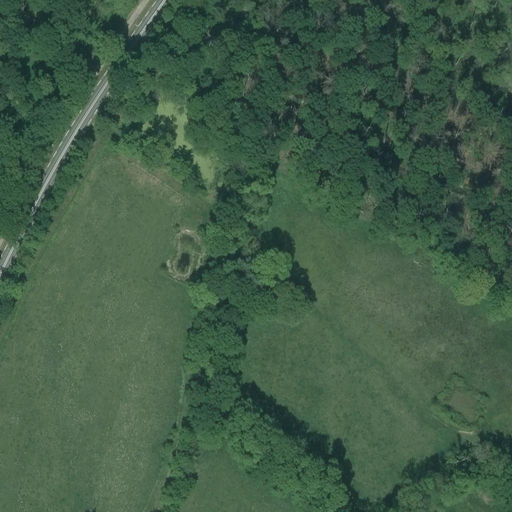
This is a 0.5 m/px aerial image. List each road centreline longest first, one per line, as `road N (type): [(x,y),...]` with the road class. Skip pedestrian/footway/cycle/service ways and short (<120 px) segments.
road 1 (track): [(86,114),(118,135),(119,147),(212,210),(183,407),(218,417)]
road 2 (primary): [(0,274),(86,114),(165,0)]
